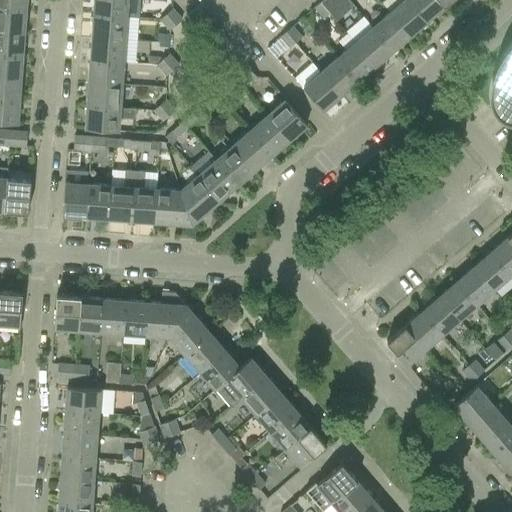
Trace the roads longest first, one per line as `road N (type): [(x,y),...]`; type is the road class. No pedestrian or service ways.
road 1 (residential): [(423,79),(286,199),(286,275)]
road 2 (residential): [(38,256),(55,0)]
road 3 (residential): [(21,511),(38,256)]
road 4 (residential): [(327,321),(496,511)]
road 5 (residential): [(286,275),(38,256)]
road 6 (residential): [(327,321),(500,168)]
